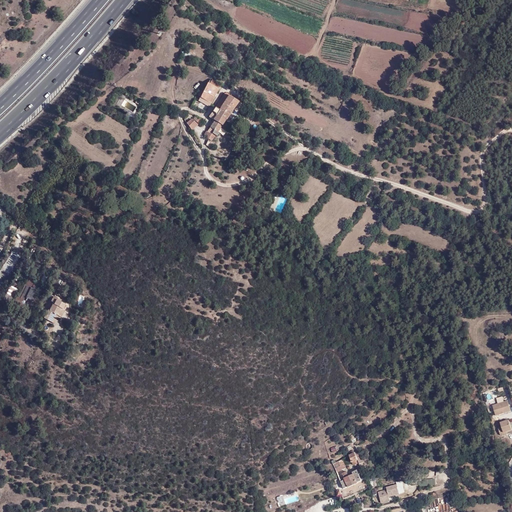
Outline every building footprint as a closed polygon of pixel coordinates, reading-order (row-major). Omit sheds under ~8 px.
[(219,85),(211,80),(209,84),(207,83),(198,100),(209,106),(219,85)] [(218,131),(238,101),(225,92),(209,117),(214,120),(207,131),(211,134),(210,135),(213,137),(215,134),(217,136),(219,132),(218,131)] [(195,115),(193,119),(199,122),(201,123),(203,119),(195,115)] [(199,122),(193,119),(188,122),(191,129),(199,122)] [(13,250),(0,270),(0,287),(2,284),(6,278),(21,255),(13,250)] [(32,302),(37,291),(31,288),(34,282),(31,281),(33,278),(28,276),(25,282),(27,283),(20,298),(24,300),(25,298),(32,302)] [(10,304),(16,290),(10,286),(3,301),(10,304)] [(54,315),(57,316),(63,304),(58,302),(59,300),(53,296),(50,301),(52,302),(48,311),(46,310),(42,319),(50,322),(54,315)] [(66,305),(63,304),(57,316),(59,317),(66,305)] [(29,341),(23,346),(27,351),(33,346),(29,341)] [(507,399),(493,404),(496,414),(511,409),(507,399)] [(508,419),(500,421),(501,425),(498,426),(500,434),(504,433),(503,432),(511,429),(508,419)] [(354,454),(349,456),(352,463),(353,463),(354,466),(359,464),(357,460),(356,458),(359,457),(357,452),(354,454)] [(341,472),(337,462),(335,463),(334,461),(331,462),(336,474),(341,472)] [(358,474),(362,472),(360,468),(356,469),(356,472),(352,474),(353,476),(350,478),(349,476),(347,476),(346,473),(342,475),(344,481),(343,482),(342,480),(340,481),(344,490),(357,485),(356,484),(361,482),(358,474)] [(382,493),(374,495),(377,504),(384,502),(382,493)]
